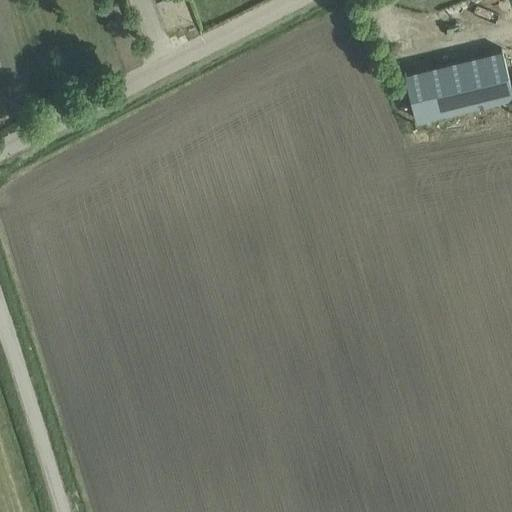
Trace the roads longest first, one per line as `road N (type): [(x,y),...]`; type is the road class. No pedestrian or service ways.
road 1 (unclassified): [(0,151),(296,0)]
road 2 (unclassified): [(62,511),(0,310)]
